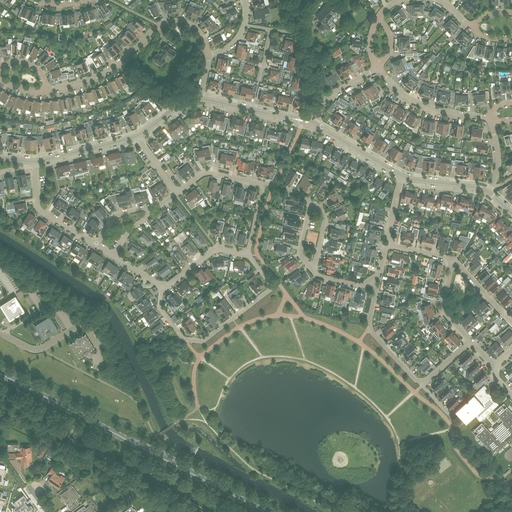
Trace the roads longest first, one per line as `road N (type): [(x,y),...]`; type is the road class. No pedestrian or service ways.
road 1 (primary): [(263,511),(0,374)]
road 2 (residential): [(162,287),(165,316),(184,340),(201,342),(271,289),(247,255)]
road 3 (residential): [(247,255),(258,183),(208,173),(175,193)]
road 4 (residential): [(48,89),(110,69),(157,25)]
road 5 (residential): [(490,119),(424,106),(377,68)]
road 6 (residential): [(422,384),(371,332),(370,281)]
